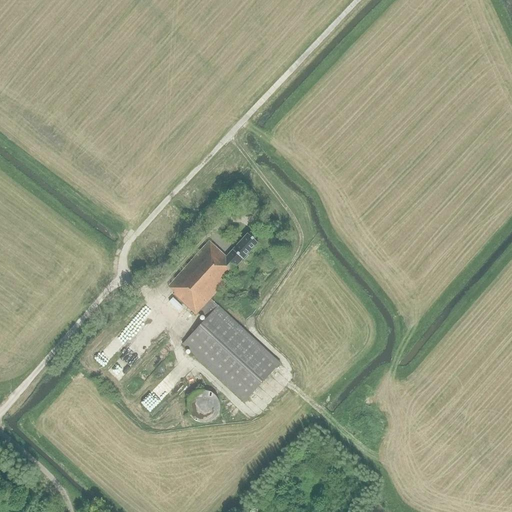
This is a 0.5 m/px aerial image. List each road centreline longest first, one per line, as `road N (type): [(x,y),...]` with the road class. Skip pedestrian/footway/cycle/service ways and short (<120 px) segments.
road 1 (track): [(230,134),(298,226),(298,253),(246,326),(286,364),(244,410),(178,355),(172,312)]
road 2 (track): [(165,201),(356,0)]
